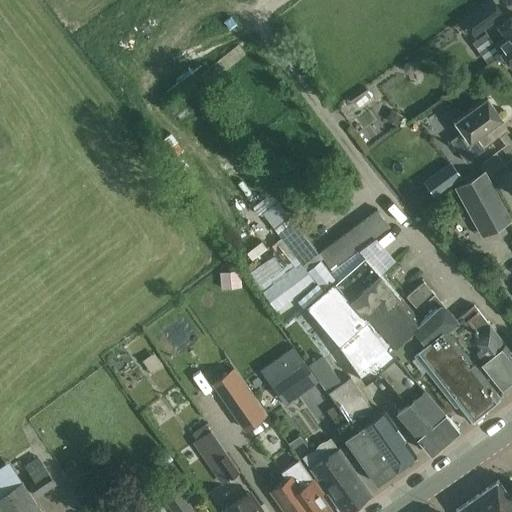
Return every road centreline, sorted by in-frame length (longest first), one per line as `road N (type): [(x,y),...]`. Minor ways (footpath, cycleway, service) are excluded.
road 1 (residential): [(511,334),(360,167),(271,44),(265,10)]
road 2 (primary): [(394,511),(504,436)]
